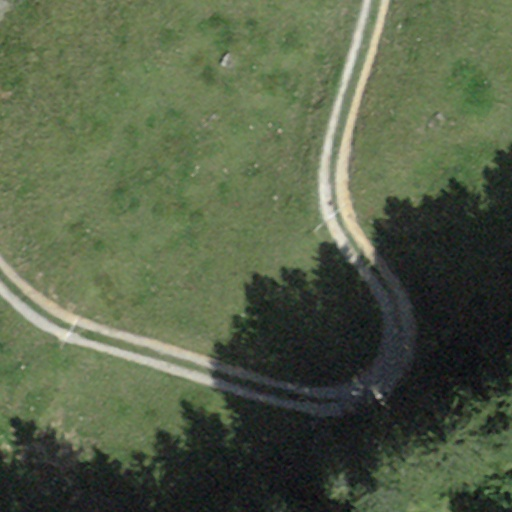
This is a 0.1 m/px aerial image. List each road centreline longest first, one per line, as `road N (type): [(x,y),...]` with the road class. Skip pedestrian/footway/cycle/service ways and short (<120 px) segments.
road 1 (track): [(398,362),(381,387),(310,404),(50,319),(0,275)]
road 2 (track): [(375,0),(328,184),(339,224),(389,291),(398,362)]
road 3 (track): [(511,492),(398,362)]
